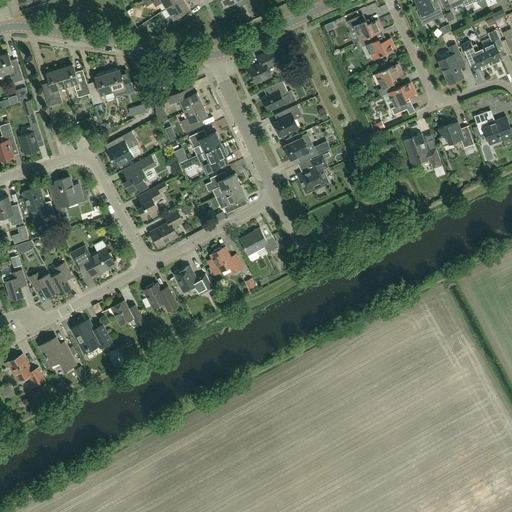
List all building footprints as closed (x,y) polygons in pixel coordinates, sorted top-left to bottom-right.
[(145,0),(143,1),(146,7),(153,2),(156,6),(163,2),(167,9),(180,0),(145,0)] [(182,0),(180,0),(167,9),(171,15),(165,18),(168,23),(166,24),(169,29),(183,20),(180,15),(189,10),(182,0)] [(236,1),(235,0),(219,0),(215,2),(223,17),(228,15),(227,12),(239,7),(236,1)] [(249,0),(235,0),(236,1),(238,0),(243,0),(248,10),(253,8),(249,0)] [(416,0),(423,14),(421,15),(425,23),(433,20),(444,15),(438,1),(433,4),(431,0),(416,0)] [(465,6),(466,6),(463,0),(442,0),(447,10),(463,2),(465,6)] [(455,18),(451,11),(445,13),(448,21),(455,18)] [(361,40),(378,32),(383,30),(377,19),(368,23),(366,20),(363,21),(361,15),(348,21),(351,28),(354,26),(361,40)] [(332,22),(325,25),(328,30),(329,29),(334,27),(332,22)] [(511,29),(511,28),(503,32),(506,38),(511,51),(511,29)] [(485,47),(492,63),(503,58),(498,47),(504,45),(497,29),(489,33),(493,43),(485,47)] [(378,32),(361,40),(364,46),(367,45),(374,59),(396,49),(390,38),(381,42),(379,38),(376,40),(373,35),(378,32)] [(492,63),(485,47),(479,50),(476,44),(473,45),(471,41),(463,45),(475,70),(481,67),(481,68),(492,63)] [(457,63),(464,60),(456,44),(450,47),(454,55),(440,61),(450,82),(463,76),(457,63)] [(268,67),(277,63),(271,50),(258,56),(261,62),(249,68),(256,83),(272,76),(268,67)] [(0,55),(0,70),(1,75),(9,73),(13,83),(24,80),(19,64),(12,66),(8,53),(0,55)] [(382,96),(385,94),(389,92),(394,90),(391,84),(395,82),(393,79),(403,74),(398,64),(376,74),(382,88),(379,89),(382,96)] [(78,97),(90,94),(86,80),(78,82),(73,65),(60,69),(65,87),(74,84),(78,97)] [(120,69),(118,70),(118,69),(116,68),(107,71),(115,98),(134,92),(127,69),(120,71),(120,69)] [(65,87),(60,69),(47,73),(52,90),(45,93),(49,107),(62,102),(58,89),(65,87)] [(99,90),(92,92),(96,104),(115,98),(107,71),(97,74),(97,75),(97,76),(95,77),(99,90)] [(291,90),(287,91),(283,82),(274,86),(276,92),(263,99),(269,111),(285,104),(285,105),(295,100),(291,90)] [(389,92),(395,106),(392,108),(395,114),(407,108),(405,103),(408,101),(406,98),(416,93),(411,82),(394,90),(389,92)] [(166,98),(169,105),(180,100),(185,111),(203,103),(197,92),(194,85),(166,98)] [(34,112),(30,100),(26,87),(15,91),(19,103),(23,102),(27,115),(34,112)] [(203,103),(185,111),(188,118),(180,121),(183,127),(186,133),(200,127),(197,121),(208,115),(203,103)] [(292,115),(300,111),(297,105),(284,111),(287,117),(274,123),(280,137),(299,128),(292,115)] [(319,113),(323,121),(328,118),(325,110),(319,113)] [(474,116),(478,126),(473,128),(476,136),(485,132),(489,144),(511,135),(511,134),(505,117),(492,122),(488,111),(474,116)] [(464,147),(475,143),(468,126),(461,128),(459,121),(439,128),(441,135),(440,135),(441,138),(442,137),(445,145),(453,142),(454,144),(459,142),(459,140),(461,139),(464,147)] [(0,161),(14,157),(10,147),(16,145),(12,131),(10,123),(1,125),(0,127),(2,134),(1,134),(2,136),(0,136),(0,161)] [(410,133),(424,133),(424,123),(410,123),(410,133)] [(35,135),(40,134),(37,125),(27,128),(29,134),(19,137),(25,154),(39,149),(35,135)] [(198,155),(222,144),(216,132),(207,136),(205,130),(189,137),(198,155)] [(129,149),(139,144),(132,131),(116,140),(119,145),(108,151),(112,158),(111,159),(115,166),(133,156),(129,149)] [(296,138),(297,141),(284,147),(291,160),(298,157),(301,163),(317,155),(307,133),(296,138)] [(434,167),(441,164),(436,148),(428,151),(422,134),(405,140),(413,164),(431,158),(434,167)] [(222,144),(198,155),(202,164),(206,173),(221,166),(223,166),(223,165),(220,159),(225,156),(227,156),(226,155),(228,154),(225,147),(223,148),(222,144)] [(322,155),(310,161),(313,167),(302,173),(298,175),(306,193),(328,182),(326,177),(322,169),(328,166),(324,159),(331,156),(329,152),(322,155)] [(124,183),(130,194),(139,190),(140,192),(149,187),(145,181),(149,179),(145,172),(157,166),(152,155),(123,170),(128,181),(124,183)] [(216,197),(224,193),(241,186),(235,174),(227,178),(224,172),(211,179),(215,188),(212,189),(216,197)] [(75,192),(73,185),(70,178),(56,182),(60,196),(54,198),(59,215),(66,213),(63,205),(84,199),(81,190),(75,192)] [(169,188),(166,182),(138,197),(143,206),(138,209),(144,220),(151,216),(152,219),(159,215),(156,209),(158,208),(154,201),(163,197),(161,192),(169,188)] [(241,186),(224,193),(227,200),(222,203),(227,213),(240,207),(238,202),(246,198),(241,186)] [(30,211),(31,211),(34,219),(42,217),(55,213),(51,201),(44,203),(39,187),(24,192),(30,211)] [(12,226),(24,222),(18,204),(12,206),(9,197),(0,199),(0,219),(9,216),(12,226)] [(187,204),(182,207),(185,215),(191,212),(187,204)] [(173,227),(183,221),(177,211),(166,217),(169,223),(151,232),(158,247),(178,236),(173,227)] [(62,230),(72,227),(68,215),(58,218),(62,230)] [(251,260),(253,261),(259,257),(268,252),(272,250),(273,252),(277,250),(276,248),(279,247),(272,235),(265,238),(260,228),(240,239),(251,260)] [(85,246),(71,254),(80,272),(88,268),(91,274),(105,267),(106,269),(115,264),(106,247),(90,255),(85,246)] [(214,251),(213,253),(211,254),(213,258),(207,261),(215,275),(220,272),(230,267),(234,273),(243,268),(236,254),(231,257),(225,247),(222,248),(220,247),(214,251)] [(11,257),(14,268),(22,265),(19,255),(11,257)] [(51,277),(58,290),(60,294),(72,288),(67,279),(72,277),(65,263),(56,268),(58,273),(51,277)] [(200,295),(213,288),(205,274),(196,279),(189,266),(178,272),(179,274),(176,276),(185,292),(195,286),(200,295)] [(21,287),(27,285),(22,270),(12,273),(2,277),(4,282),(6,282),(12,299),(24,296),(21,287)] [(47,296),(58,290),(51,277),(49,273),(42,277),(39,272),(30,277),(37,291),(43,288),(47,296)] [(249,289),(256,285),(252,277),(245,281),(249,289)] [(161,289),(157,283),(144,290),(148,297),(143,300),(147,307),(152,305),(154,308),(164,302),(169,311),(178,306),(167,286),(161,289)] [(138,325),(145,321),(135,304),(128,308),(125,301),(112,308),(121,325),(134,318),(138,325)] [(94,329),(89,320),(72,329),(84,351),(98,343),(101,348),(112,342),(103,325),(94,329)] [(68,370),(77,365),(67,346),(61,349),(55,337),(40,346),(51,366),(59,362),(62,367),(65,366),(68,370)] [(108,353),(110,356),(118,352),(116,348),(108,353)] [(35,386),(45,381),(38,369),(32,373),(22,355),(9,363),(19,381),(29,376),(35,386)] [(0,390),(0,391),(2,396),(4,400),(6,399),(6,400),(14,395),(9,385),(0,390),(1,391),(0,390)]
